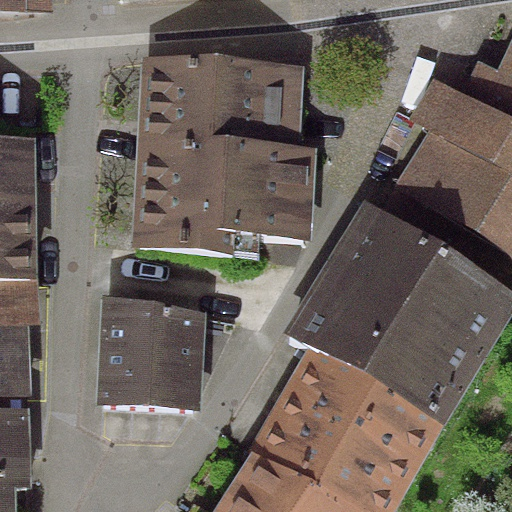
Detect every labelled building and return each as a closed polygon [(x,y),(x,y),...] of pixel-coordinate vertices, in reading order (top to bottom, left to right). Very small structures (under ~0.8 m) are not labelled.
[(0,0),(0,22),(56,21),(55,0),(0,0)] [(511,36),(496,67),(511,75),(511,36)] [(511,75),(496,67),(481,59),(463,93),(432,76),(409,119),(430,130),(511,175),(511,75)] [(309,70),(142,64),(139,135),(135,244),(301,251),(309,70)] [(511,175),(430,130),(382,213),(511,287),(511,175)] [(37,139),(0,139),(0,325),(29,325),(40,325),(39,281),(37,139)] [(365,202),(287,335),(307,348),(443,427),(511,310),(511,287),(382,213),(365,202)] [(207,309),(106,303),(100,403),(201,409),(207,309)] [(29,325),(0,325),(0,412),(27,412),(29,325)] [(393,511),(443,427),(307,348),(249,449),(361,511),(393,511)] [(27,511),(27,412),(0,412),(0,511),(27,511)] [(361,511),(249,449),(212,511),(361,511)]
